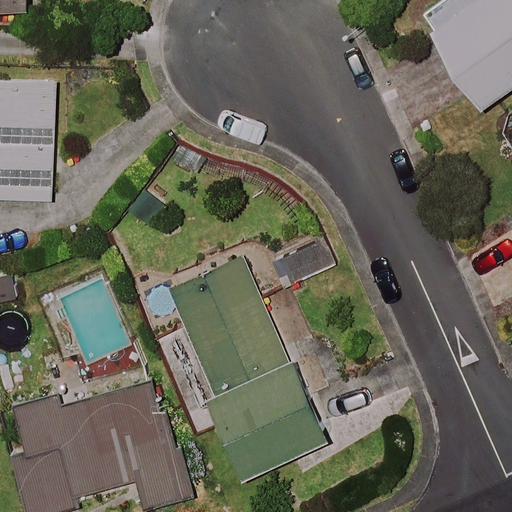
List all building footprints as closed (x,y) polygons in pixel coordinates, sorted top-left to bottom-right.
[(511,0),(442,0),(424,12),(483,102),(511,83),(511,0)] [(55,80),(0,77),(0,195),(50,197),(55,80)] [(291,363),(245,256),(175,286),(218,387),(209,391),(244,474),(329,438),(296,361),(291,363)] [(0,270),(0,302),(16,300),(11,268),(0,270)] [(189,492),(152,375),(77,398),(73,387),(13,406),(26,449),(13,453),(31,511),(46,511),(78,502),(75,494),(136,475),(146,505),(189,492)]
